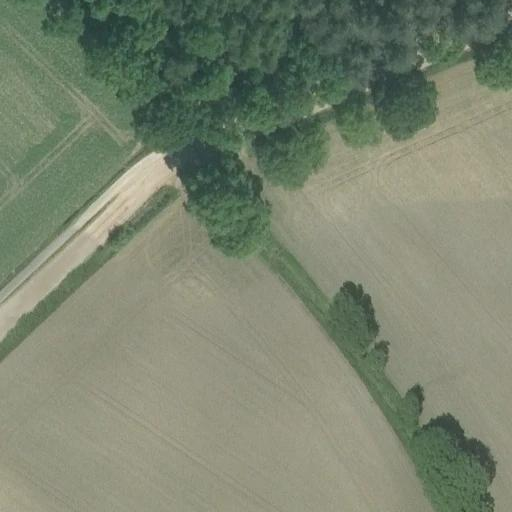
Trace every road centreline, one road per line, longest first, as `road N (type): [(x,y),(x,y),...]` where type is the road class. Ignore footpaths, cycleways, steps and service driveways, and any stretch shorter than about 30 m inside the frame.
road 1 (track): [(221,142),(511,18)]
road 2 (track): [(0,320),(142,184),(221,142)]
